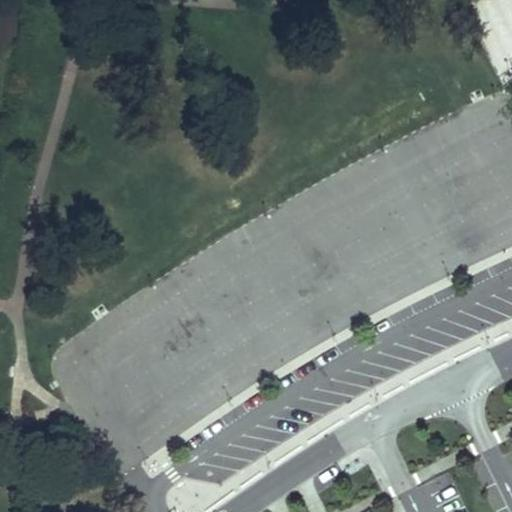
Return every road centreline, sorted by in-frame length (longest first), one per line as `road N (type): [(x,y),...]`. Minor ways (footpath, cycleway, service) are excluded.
road 1 (residential): [(454,379),(234,511)]
road 2 (residential): [(511,496),(454,379)]
